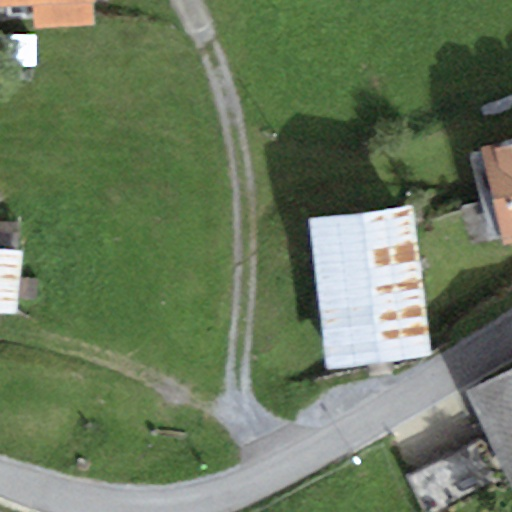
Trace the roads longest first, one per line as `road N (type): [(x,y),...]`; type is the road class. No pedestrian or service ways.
road 1 (unclassified): [(511,332),(217,504),(122,510),(0,481)]
road 2 (track): [(187,0),(227,107),(240,193),(244,421)]
road 3 (track): [(0,333),(88,350),(188,393),(244,421),(280,469)]
